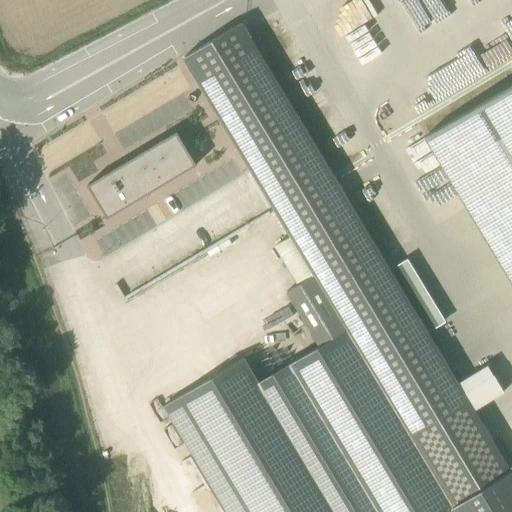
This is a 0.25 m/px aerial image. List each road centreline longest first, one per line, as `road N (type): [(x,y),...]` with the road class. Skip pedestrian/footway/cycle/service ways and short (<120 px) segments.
road 1 (unknown): [(343,98),(479,352)]
road 2 (unknown): [(343,98),(502,0)]
